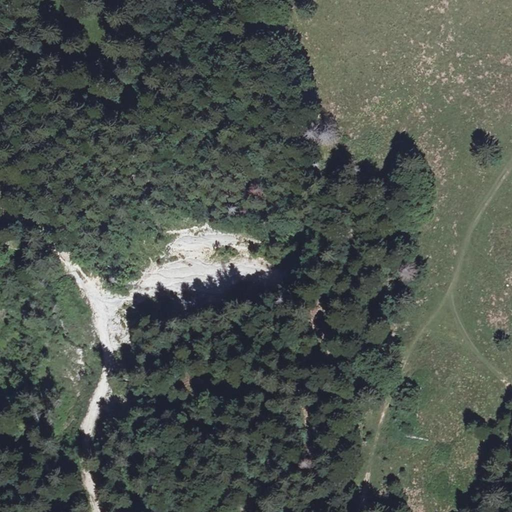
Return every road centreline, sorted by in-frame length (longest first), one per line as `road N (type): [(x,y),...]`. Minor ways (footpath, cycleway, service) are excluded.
road 1 (track): [(95,511),(86,448),(111,350),(107,321),(66,249),(0,197)]
road 2 (track): [(449,294),(431,310),(381,411),(356,511)]
road 3 (track): [(511,163),(466,227),(449,294)]
